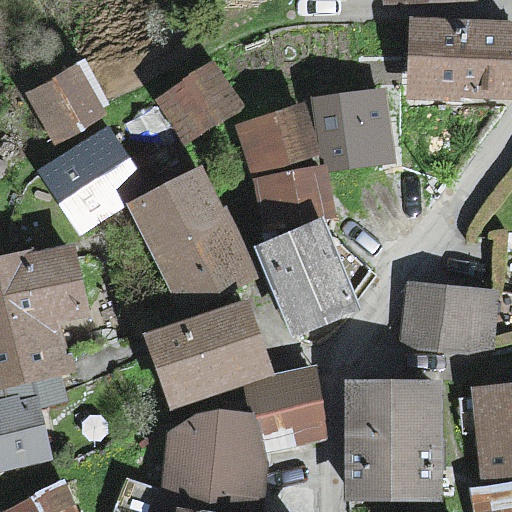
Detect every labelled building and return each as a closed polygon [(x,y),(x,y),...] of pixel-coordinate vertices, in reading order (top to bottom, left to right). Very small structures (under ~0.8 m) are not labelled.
[(271,0),(273,11),(383,4),(382,0),(271,0)] [(471,0),(386,0),(387,13),(472,8),(471,0)] [(510,31),(392,29),(391,106),(509,108),(510,31)] [(66,66),(10,99),(40,151),(96,119),(66,66)] [(199,71),(147,106),(176,149),(229,114),(199,71)] [(386,89),(310,97),(321,152),(324,164),(326,171),(397,159),(386,89)] [(235,124),(252,178),(321,152),(306,102),(235,124)] [(105,129),(26,175),(64,240),(116,210),(143,195),(105,129)] [(324,164),(252,178),(267,239),(324,218),(337,214),(326,171),(324,164)] [(191,179),(116,210),(163,324),(239,293),(191,179)] [(267,239),(254,245),(293,339),(361,309),(324,218),(267,239)] [(60,255),(0,270),(0,393),(65,377),(52,328),(77,322),(60,255)] [(484,356),(487,299),(409,295),(406,351),(484,356)] [(248,298),(143,333),(169,410),(242,386),(275,373),(248,298)] [(275,373),(242,386),(251,409),(266,453),(334,436),(323,361),(275,373)] [(511,511),(511,385),(465,393),(481,490),(463,493),(466,511),(511,511)] [(439,504),(433,387),(340,392),(345,509),(439,504)] [(25,398),(0,403),(0,484),(41,475),(25,398)] [(251,409),(169,410),(160,498),(177,501),(236,511),(264,511),(266,453),(251,409)] [(67,511),(51,485),(5,511),(67,511)] [(236,511),(177,501),(175,511),(236,511)]
